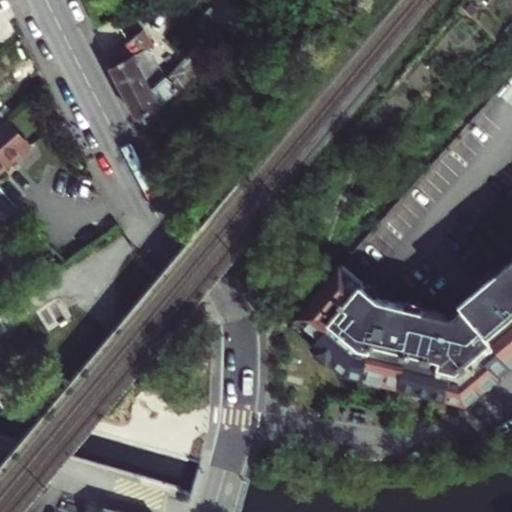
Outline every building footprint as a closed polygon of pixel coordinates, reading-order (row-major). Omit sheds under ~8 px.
[(161,48),(156,54),(162,59),(167,53),(161,48)] [(109,69),(135,119),(161,106),(177,88),(182,92),(202,68),(192,59),(183,68),(179,65),(153,91),(135,55),(109,69)] [(0,171),(27,147),(3,121),(0,123),(0,171)] [(349,372),(470,400),(511,364),(511,261),(471,296),(463,302),(467,306),(454,316),(381,298),(343,266),(299,316),(321,335),(316,342),(349,372)] [(316,342),(321,335),(299,316),(294,322),(316,342)]
